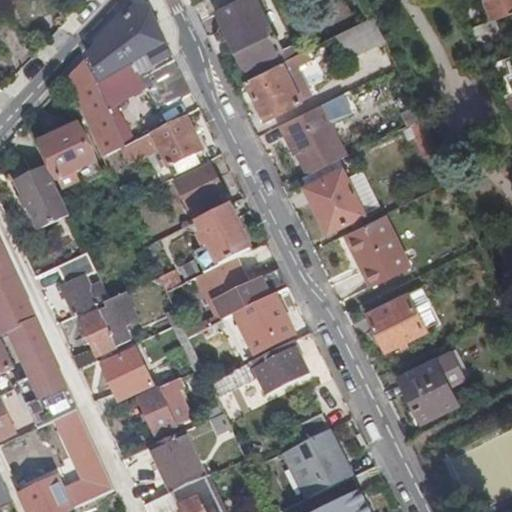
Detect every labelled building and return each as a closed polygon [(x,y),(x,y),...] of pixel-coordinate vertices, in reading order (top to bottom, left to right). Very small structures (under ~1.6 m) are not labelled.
[(65,0),(57,5),(66,20),(75,11),(67,0),(65,0)] [(246,0),(218,14),(221,20),(258,2),(256,0),(246,0)] [(511,0),(486,0),(494,20),(511,13),(511,0)] [(258,2),(221,20),(246,70),(248,68),(253,78),(297,55),(292,46),(282,50),(258,2)] [(163,107),(191,94),(179,70),(171,74),(164,62),(173,58),(150,12),(136,8),(84,63),(106,108),(151,83),(163,107)] [(385,40),(374,16),(323,42),(334,65),(385,40)] [(485,24),(471,29),(479,46),(494,41),(485,24)] [(361,73),(385,62),(379,47),(355,58),(361,73)] [(253,78),(246,82),(265,119),(307,98),(300,83),(303,82),(296,67),(308,61),(304,52),(297,55),(253,78)] [(511,65),(509,58),(488,66),(494,79),(511,72),(511,65)] [(84,63),(66,82),(102,158),(108,155),(124,147),(125,146),(106,108),(84,63)] [(289,139),(308,175),(336,161),(346,156),(320,106),(280,126),(287,140),(289,139)] [(180,175),(207,161),(203,154),(208,152),(206,148),(201,150),(185,117),(125,146),(124,147),(133,165),(160,152),(164,160),(159,162),(162,169),(174,164),(180,175)] [(424,158),(436,152),(421,119),(403,128),(408,138),(414,136),(424,158)] [(58,181),(96,163),(79,126),(41,144),(58,181)] [(308,175),(302,178),(306,187),(341,170),(336,161),(308,175)] [(69,217),(43,162),(11,177),(37,232),(69,217)] [(103,177),(96,163),(58,181),(62,190),(72,186),(74,191),(103,177)] [(194,223),(197,222),(221,210),(215,200),(220,198),(224,195),(209,166),(175,183),(194,223)] [(341,170),(306,187),(304,188),(326,232),(363,215),(347,181),(341,170)] [(347,181),(363,215),(379,207),(363,174),(347,181)] [(215,200),(221,210),(225,208),(220,198),(215,200)] [(206,273),(234,259),(251,251),(229,206),(225,208),(221,210),(197,222),(204,235),(200,237),(204,247),(196,251),(206,273)] [(384,216),(344,236),(370,287),(409,268),(384,216)] [(0,275),(12,271),(0,246),(0,275)] [(105,304),(109,302),(101,285),(89,290),(84,279),(96,273),(87,254),(56,269),(64,286),(61,288),(75,318),(105,304)] [(261,302),(287,290),(278,269),(247,285),(234,259),(206,273),(200,276),(196,278),(208,301),(195,307),(206,330),(224,321),(261,302)] [(185,283),(196,278),(200,276),(193,261),(178,269),(185,283)] [(12,271),(0,275),(0,321),(10,331),(35,320),(12,271)] [(159,279),(165,293),(180,286),(172,271),(158,277),(159,279)] [(421,288),(367,314),(385,352),(440,324),(421,288)] [(79,371),(133,346),(124,328),(138,322),(124,295),(109,302),(105,304),(107,308),(80,321),(92,350),(73,358),(79,371)] [(264,307),(261,302),(224,321),(243,359),(279,342),(276,337),(291,329),(276,301),(264,307)] [(165,314),(171,328),(180,324),(173,310),(165,314)] [(35,320),(10,331),(34,380),(18,388),(38,430),(58,420),(77,412),(35,320)] [(192,373),(201,370),(193,353),(187,340),(180,324),(171,328),(192,373)] [(187,340),(193,353),(201,348),(196,336),(187,340)] [(308,374),(292,341),(208,385),(215,399),(257,378),(266,396),(308,374)] [(0,345),(0,374),(5,372),(11,369),(0,345)] [(100,416),(119,407),(118,402),(152,386),(135,351),(101,367),(115,396),(94,404),(100,416)] [(435,359),(399,378),(420,423),(457,405),(435,359)] [(181,389),(178,380),(137,399),(155,437),(176,427),(162,398),(181,389)] [(0,439),(15,433),(0,400),(0,439)] [(77,412),(58,420),(67,441),(87,432),(77,412)] [(229,429),(222,415),(211,420),(218,434),(229,429)] [(305,442),(328,431),(320,415),(297,427),(305,442)] [(222,451),(208,421),(193,428),(208,458),(222,451)] [(233,465),(244,461),(229,429),(218,434),(233,465)] [(306,499),(352,477),(344,460),(343,460),(339,462),(332,449),(336,447),(328,431),(305,442),(284,453),(306,499)] [(87,432),(67,441),(94,500),(115,491),(87,432)] [(171,494),(205,478),(184,432),(155,446),(166,470),(161,472),(171,494)] [(339,462),(343,460),(336,447),(332,449),(339,462)] [(225,505),(211,475),(205,478),(171,494),(144,507),(146,511),(173,511),(179,509),(180,511),(225,511),(223,506),(225,505)] [(0,511),(0,508),(13,503),(0,476),(0,511)] [(20,496),(27,511),(68,511),(84,505),(77,491),(66,496),(58,478),(20,496)] [(369,511),(360,493),(320,511),(369,511)]
